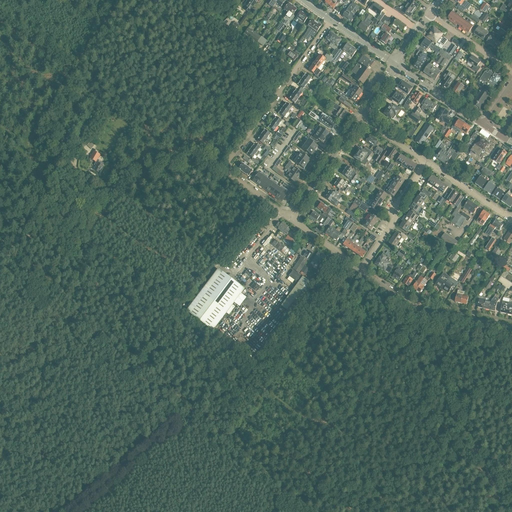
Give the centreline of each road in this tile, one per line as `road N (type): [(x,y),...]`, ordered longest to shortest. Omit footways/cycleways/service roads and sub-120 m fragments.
road 1 (unknown): [(0,154),(38,184),(26,219),(31,230),(55,243),(90,246),(172,301),(193,335),(255,367),(305,410),(403,430),(483,461)]
road 2 (track): [(192,405),(0,225)]
road 3 (residential): [(289,218),(226,164),(330,20)]
road 4 (residential): [(511,328),(417,307),(359,270)]
road 5 (track): [(93,178),(112,182),(186,157),(227,169)]
road 6 (residential): [(359,270),(426,161)]
road 7 (residential): [(289,218),(361,117)]
